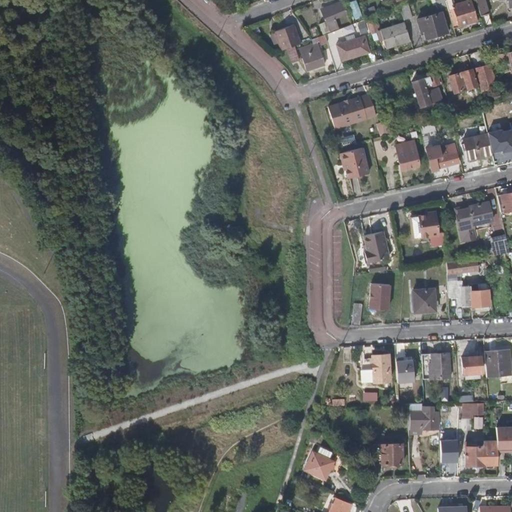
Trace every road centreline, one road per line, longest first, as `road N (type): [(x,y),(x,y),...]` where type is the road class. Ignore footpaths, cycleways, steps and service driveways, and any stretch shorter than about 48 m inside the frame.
road 1 (residential): [(511,328),(332,340),(328,216)]
road 2 (residential): [(511,31),(296,97)]
road 3 (residential): [(511,175),(328,216)]
road 4 (residential): [(511,486),(416,491),(394,496),(379,511)]
